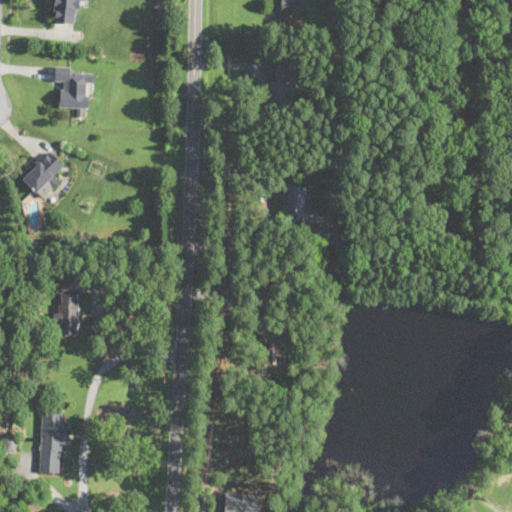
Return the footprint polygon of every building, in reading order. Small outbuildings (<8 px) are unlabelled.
[(73,21),(74,7),(84,7),(84,0),(53,0),(53,21),(73,21)] [(282,0),(282,9),(305,9),(305,0),(282,0)] [(269,80),(267,110),(293,112),(297,61),(276,59),(274,80),(269,80)] [(62,84),(60,105),(80,107),(80,105),(91,106),(93,72),(77,71),(78,66),(55,64),(54,83),(62,84)] [(22,177),(36,191),(44,184),(49,190),(62,178),(55,171),(63,163),(50,149),(22,177)] [(305,218),(305,184),(286,184),(286,218),(305,218)] [(319,237),(335,236),(334,211),(304,211),(304,222),(318,222),(319,237)] [(77,334),(77,292),(56,292),(56,334),(77,334)] [(61,444),(69,442),(69,425),(63,425),(63,418),(63,411),(57,412),(42,414),(39,473),(61,473),(61,444)] [(16,438),(8,436),(5,448),(14,450),(16,438)] [(223,511),(255,511),(256,510),(251,492),(225,491),(223,511)]
